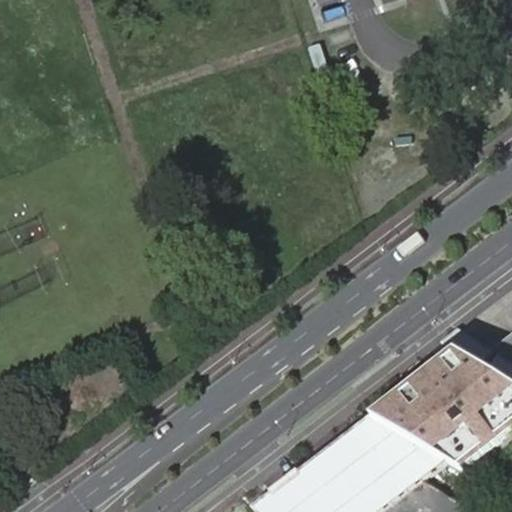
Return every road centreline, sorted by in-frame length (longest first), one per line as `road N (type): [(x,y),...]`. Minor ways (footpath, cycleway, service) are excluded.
road 1 (secondary): [(160,511),(511,241)]
road 2 (secondary): [(298,339),(68,511)]
road 3 (secondary): [(511,178),(298,339)]
road 4 (secondary): [(298,339),(231,417),(113,511)]
